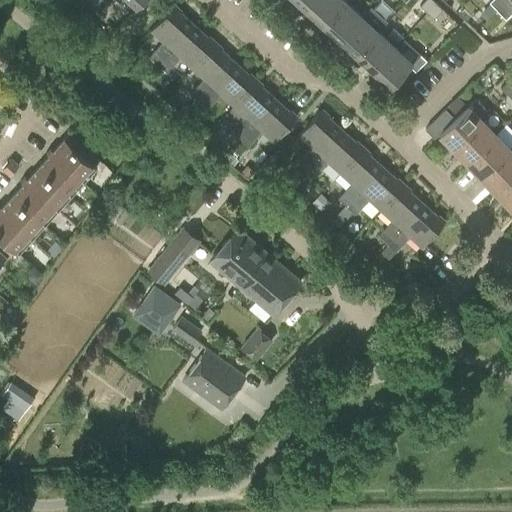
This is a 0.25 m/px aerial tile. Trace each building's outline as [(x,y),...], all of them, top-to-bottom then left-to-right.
[(294,0),(305,10),(314,0),(294,0)] [(323,26),(345,1),(344,0),(314,0),(305,10),(323,26)] [(432,0),(424,0),(419,6),(426,12),(435,2),(432,0)] [(511,0),(506,0),(496,10),(500,14),(482,31),(487,37),(506,20),(505,19),(511,11),(511,0)] [(496,10),(506,0),(490,0),(488,2),(496,10)] [(370,8),(362,16),(345,1),(323,26),(340,41),(370,8)] [(434,19),(442,9),(435,2),(426,12),(434,19)] [(148,56),(156,63),(192,23),(173,5),(150,30),(162,41),(148,56)] [(370,8),(340,41),(356,56),(379,31),(386,22),(370,8)] [(191,67),(213,42),(192,23),(156,63),(166,72),(179,57),(191,67)] [(379,31),(356,56),(374,72),(396,47),(379,31)] [(198,101),(234,61),(213,42),(191,67),(203,78),(189,93),(198,101)] [(412,62),(396,47),(374,72),(390,87),(409,66),(415,71),(426,60),(419,54),(412,62)] [(255,80),(234,61),(198,101),(207,109),(220,94),(232,105),(255,80)] [(511,80),(510,79),(500,89),(506,95),(511,89),(511,80)] [(239,138),(275,98),(255,80),(232,105),(244,115),(230,130),(239,138)] [(296,117),(275,98),(239,138),(247,146),(261,131),(273,142),(296,117)] [(454,118),(445,108),(437,117),(446,126),(439,133),(454,148),(482,120),(481,119),(488,112),(475,98),(454,118)] [(296,161),(304,168),(340,128),(320,110),(298,135),(310,145),(296,161)] [(482,120),(454,148),(467,162),(495,134),(482,120)] [(338,172),(361,147),(340,128),(304,168),(314,177),(327,161),(338,172)] [(96,167),(92,163),(96,159),(68,133),(53,150),(49,147),(45,152),(48,155),(27,178),(24,176),(20,180),(23,183),(1,207),(0,206),(0,245),(10,254),(14,249),(18,253),(96,167)] [(495,134),(467,162),(481,176),(509,148),(495,134)] [(345,205),(382,166),(361,147),(338,172),(350,183),(337,198),(345,205)] [(481,176),(494,190),(511,172),(511,151),(509,148),(481,176)] [(9,175),(18,165),(11,158),(1,168),(9,175)] [(246,165),(241,171),(247,176),(253,171),(246,165)] [(379,208),(401,184),(382,166),(345,205),(339,213),(337,215),(343,220),(346,223),(354,214),(368,198),(379,208)] [(511,201),(511,172),(494,190),(509,205),(511,201)] [(298,195),(304,187),(295,179),(289,186),(298,195)] [(386,242),(422,203),(401,184),(379,208),(391,219),(378,235),(386,242)] [(319,193),(311,202),(319,209),(328,200),(319,193)] [(443,222),(422,203),(386,242),(388,244),(381,251),(388,258),(409,236),(421,247),(443,222)] [(331,220),(337,226),(343,220),(337,215),(339,213),(338,212),(331,220)] [(146,272),(164,286),(200,240),(183,226),(146,272)] [(208,260),(239,286),(272,314),(300,281),(267,253),(236,227),(208,260)] [(54,240),(46,250),(54,256),(62,246),(54,240)] [(29,272),(29,278),(35,283),(42,275),(34,267),(29,272)] [(193,285),(188,292),(179,286),(174,293),(187,304),(188,303),(196,310),(203,300),(195,293),(198,289),(193,285)] [(164,325),(179,305),(152,286),(138,306),(164,325)] [(200,333),(181,319),(172,330),(192,345),(200,333)] [(240,347),(256,360),(272,340),(257,327),(240,347)] [(206,348),(182,381),(220,409),(244,377),(206,348)] [(11,382),(2,395),(8,399),(2,408),(18,419),(34,398),(11,382)] [(100,445),(100,459),(125,458),(124,444),(100,445)]
